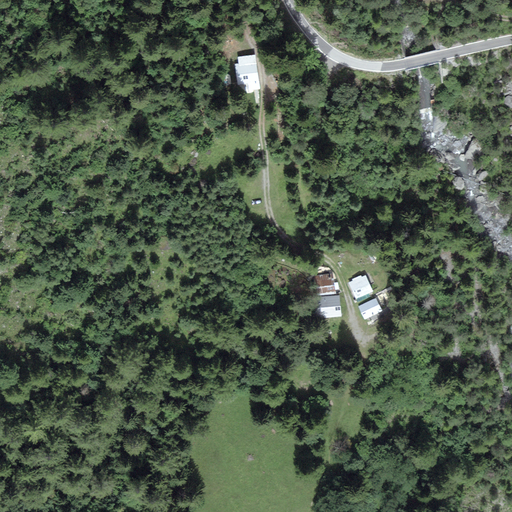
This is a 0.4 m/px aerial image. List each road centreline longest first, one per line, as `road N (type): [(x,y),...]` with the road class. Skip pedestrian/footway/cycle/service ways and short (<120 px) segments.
road 1 (track): [(230,0),(257,81),(270,222),(325,263),(349,341)]
road 2 (unclassified): [(287,0),(313,39),(352,64),(388,67),(511,41)]
